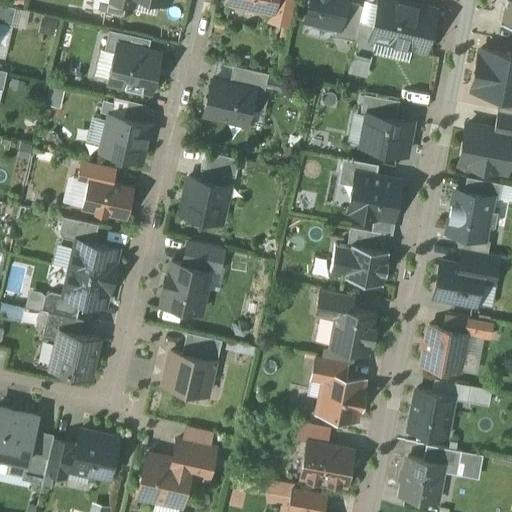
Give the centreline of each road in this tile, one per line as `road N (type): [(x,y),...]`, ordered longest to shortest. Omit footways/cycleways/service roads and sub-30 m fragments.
road 1 (residential): [(463,0),(366,511)]
road 2 (residential): [(0,380),(92,399),(118,387),(204,0)]
